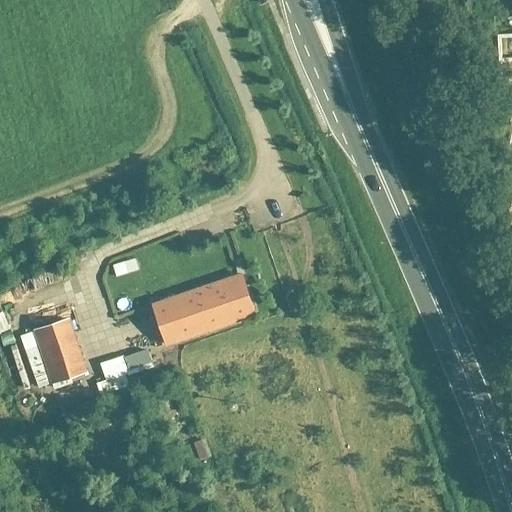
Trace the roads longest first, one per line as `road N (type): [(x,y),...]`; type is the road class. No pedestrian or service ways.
road 1 (primary): [(511,508),(306,0)]
road 2 (track): [(0,214),(147,153),(166,107),(154,43),(163,26),(201,0)]
